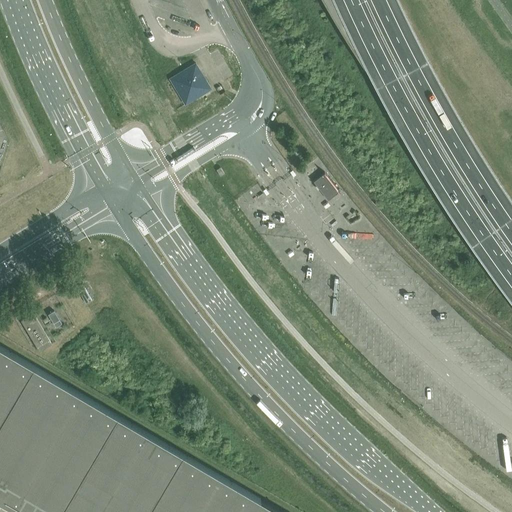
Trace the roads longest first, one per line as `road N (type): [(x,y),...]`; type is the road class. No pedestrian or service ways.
road 1 (secondary): [(431,511),(253,344),(140,191)]
road 2 (secondary): [(115,207),(240,374),(386,511)]
road 3 (motorway): [(354,0),(418,126),(511,265)]
road 4 (motorway): [(511,228),(440,116),(380,0)]
road 5 (secondary): [(13,0),(104,189)]
road 6 (secondary): [(130,176),(44,0)]
road 7 (unclassified): [(241,123),(261,88),(213,0)]
road 8 (unclassified): [(0,277),(115,207)]
road 9 (unclassified): [(241,123),(218,126),(130,176)]
road 10 (unclassified): [(140,191),(228,139),(241,123)]
road 11 (unclassified): [(104,189),(0,251)]
